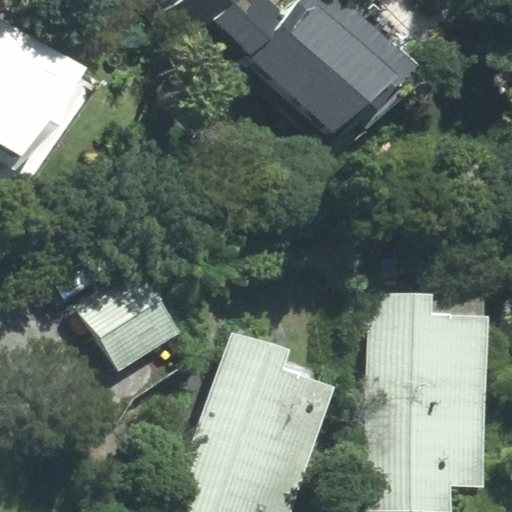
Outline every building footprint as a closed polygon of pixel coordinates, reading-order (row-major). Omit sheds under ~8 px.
[(332,0),(288,0),(274,13),(261,0),(172,0),(162,10),(239,93),(249,85),(308,150),(397,70),(332,0)] [(0,171),(2,173),(68,73),(0,28),(0,171)] [(156,341),(112,271),(55,307),(99,377),(156,341)] [(420,300),(361,299),(357,511),(437,511),(438,487),(470,488),(472,317),(420,318),(420,300)] [(269,357),(212,339),(159,511),(276,511),(314,389),(264,374),(269,357)]
